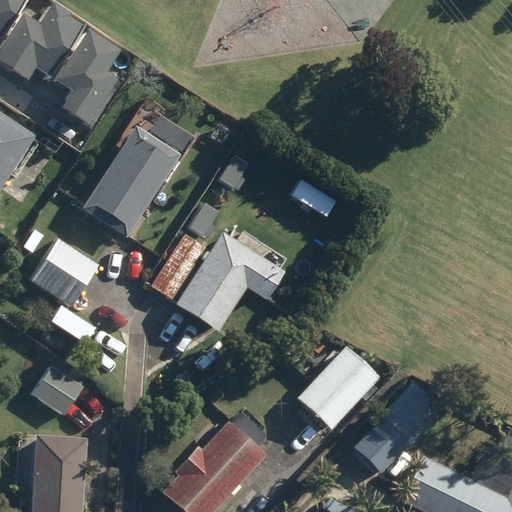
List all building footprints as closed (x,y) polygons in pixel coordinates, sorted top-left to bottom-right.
[(0,0),(0,36),(23,0),(0,0)] [(27,11),(0,51),(0,60),(24,76),(32,66),(49,77),(85,21),(56,2),(43,22),(27,11)] [(121,51),(90,30),(58,79),(75,91),(65,107),(91,124),(120,80),(107,72),(121,51)] [(0,205),(0,204),(0,191),(37,137),(0,112),(0,205)] [(83,209),(128,238),(182,156),(137,127),(83,209)] [(176,304),(218,332),(247,288),(267,301),(274,291),(278,294),(286,281),(282,278),(285,273),(223,232),(176,304)] [(151,287),(171,301),(206,248),(185,235),(151,287)] [(31,281),(72,308),(99,266),(58,239),(31,281)] [(299,413),(327,440),(382,380),(346,346),(316,379),(324,387),(299,413)] [(33,395),(65,416),(84,388),(53,366),(33,395)] [(381,418),(412,447),(445,412),(414,383),(381,418)] [(163,493),(184,511),(214,511),(232,493),(234,495),(241,488),(238,486),(266,455),(257,447),(267,435),(243,413),(232,426),(229,423),(202,452),(199,448),(177,472),(180,475),(163,493)] [(32,511),(82,511),(87,439),(37,436),(32,511)] [(402,501),(424,511),(511,511),(511,482),(478,467),(472,479),(424,456),(402,501)]
